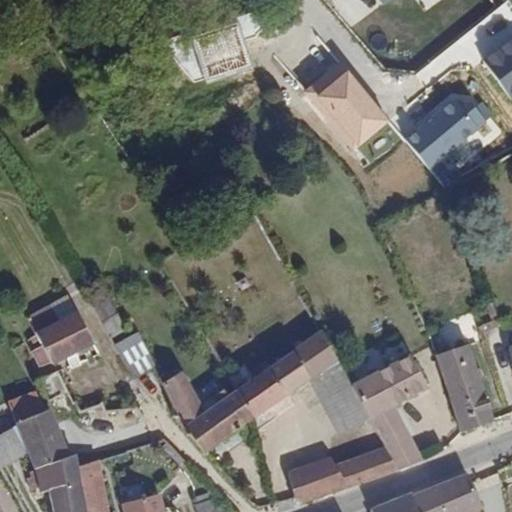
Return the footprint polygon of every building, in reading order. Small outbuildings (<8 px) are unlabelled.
[(426,167),(491,125),(470,93),(405,135),(426,167)] [(106,296),(90,305),(109,339),(125,330),(106,296)] [(53,362),(92,343),(77,313),(38,337),(53,362)] [(315,334),(238,388),(255,420),(331,365),(315,334)] [(115,346),(132,380),(155,369),(139,335),(115,346)] [(435,354),(459,432),(511,415),(511,411),(510,406),(492,412),(471,343),(435,354)] [(352,385),(384,448),(399,472),(422,462),(393,406),(427,385),(411,353),(352,385)] [(75,410),(57,373),(35,383),(48,411),(53,420),(75,410)] [(155,388),(182,425),(199,414),(177,376),(155,388)] [(182,425),(205,454),(255,420),(238,388),(199,414),(182,425)] [(101,404),(77,410),(93,441),(116,431),(151,424),(137,407),(104,411),(101,404)] [(48,411),(16,424),(33,469),(69,456),(53,420),(48,411)] [(286,472),(296,504),(399,472),(384,448),(332,465),(329,458),(286,472)] [(52,511),(108,511),(97,461),(77,470),(74,457),(69,456),(33,469),(41,486),(48,485),(52,511)] [(486,511),(472,476),(417,498),(422,511),(486,511)] [(165,511),(161,494),(123,503),(125,511),(165,511)] [(422,511),(417,498),(383,511),(422,511)] [(191,508),(191,511),(221,511),(218,500),(191,508)]
